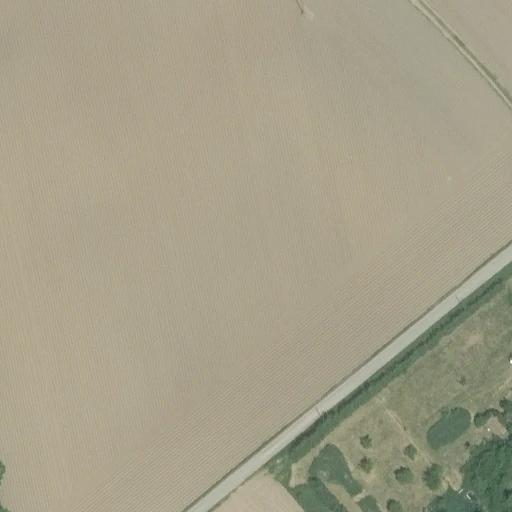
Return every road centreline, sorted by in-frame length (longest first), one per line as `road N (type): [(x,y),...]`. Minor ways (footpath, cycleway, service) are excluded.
road 1 (unclassified): [(511,252),(198,511)]
road 2 (track): [(511,105),(412,0)]
